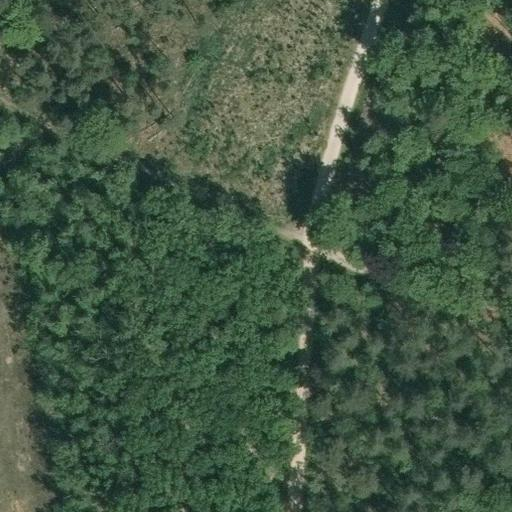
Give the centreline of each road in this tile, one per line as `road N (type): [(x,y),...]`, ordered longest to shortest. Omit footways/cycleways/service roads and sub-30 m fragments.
road 1 (track): [(306,253),(0,93)]
road 2 (track): [(306,253),(316,188),(376,0)]
road 3 (track): [(291,511),(306,253)]
road 4 (track): [(511,315),(306,253)]
